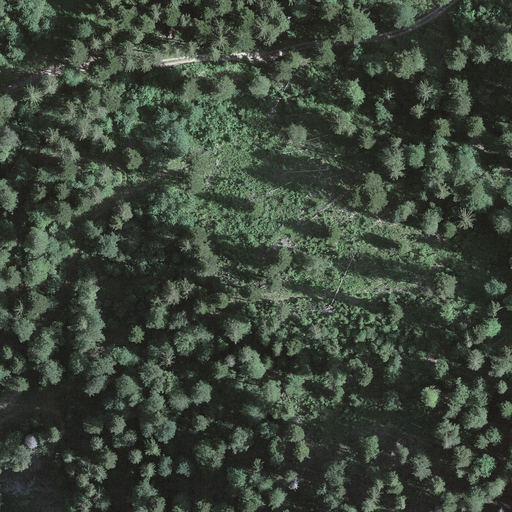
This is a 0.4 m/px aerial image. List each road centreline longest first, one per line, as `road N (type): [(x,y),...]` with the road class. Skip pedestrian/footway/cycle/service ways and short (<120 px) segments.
road 1 (track): [(0,164),(128,155),(162,164),(167,178),(97,214),(76,238),(61,303),(10,400),(17,412),(46,401),(139,323),(177,322),(249,299),(357,293)]
road 2 (track): [(454,0),(394,36),(316,40),(264,56),(83,68),(0,98)]
